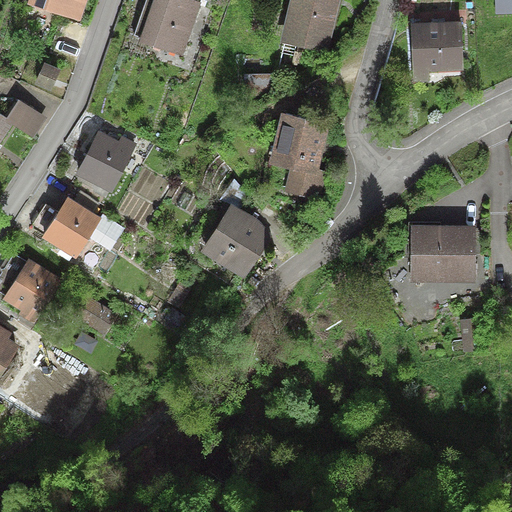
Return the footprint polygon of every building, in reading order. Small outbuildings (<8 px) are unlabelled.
[(87,0),(30,0),(29,3),(79,22),(87,0)] [(205,4),(192,0),(150,0),(136,42),(186,59),(205,4)] [(342,0),(286,0),(278,43),(332,53),(342,0)] [(511,0),(494,0),(495,15),(511,14),(511,0)] [(466,13),(410,16),(412,76),(469,74),(466,13)] [(60,71),(46,64),(37,84),(51,91),(60,71)] [(51,119),(17,98),(4,117),(0,114),(0,155),(15,131),(35,144),(51,119)] [(332,126),(277,114),(264,167),(289,173),(283,196),(326,206),(333,177),(321,175),(332,126)] [(106,128),(80,179),(118,198),(144,148),(106,128)] [(69,191),(36,240),(79,269),(111,220),(69,191)] [(231,205),(203,251),(244,276),(272,231),(231,205)] [(479,227),(410,225),(409,281),(477,283),(479,227)] [(28,259),(3,299),(37,320),(62,280),(28,259)] [(99,304),(88,323),(106,334),(117,315),(99,304)] [(476,318),(463,319),(467,350),(480,348),(476,318)] [(0,331),(0,381),(23,346),(0,331)] [(59,372),(45,395),(63,406),(77,383),(59,372)]
